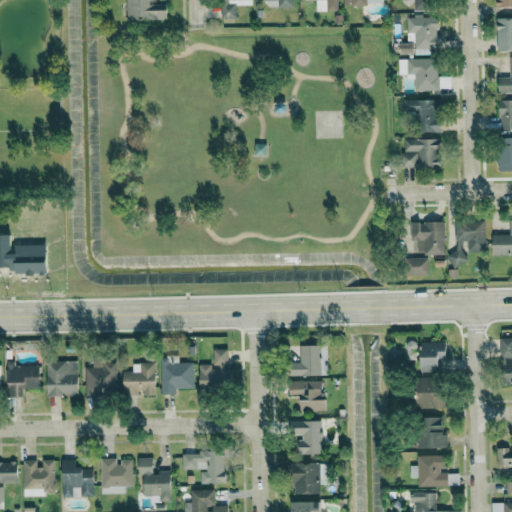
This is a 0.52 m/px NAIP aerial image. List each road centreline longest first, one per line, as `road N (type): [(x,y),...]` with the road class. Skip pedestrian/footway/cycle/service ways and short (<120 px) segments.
road 1 (secondary): [(0,313),(511,301)]
road 2 (residential): [(0,429),(258,423)]
road 3 (residential): [(478,511),(475,302)]
road 4 (residential): [(256,308),(259,511)]
road 5 (residential): [(472,191),(467,0)]
road 6 (residential): [(384,193),(511,190)]
